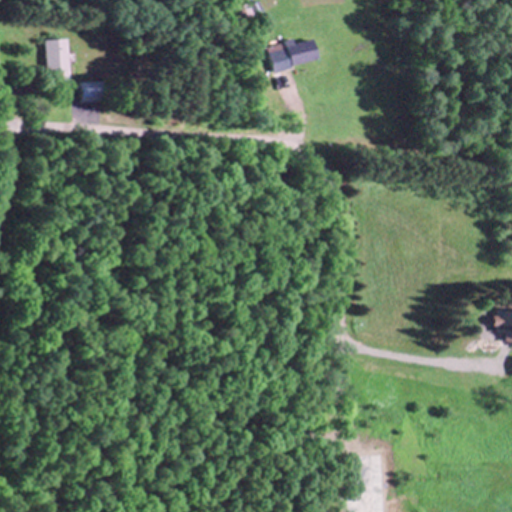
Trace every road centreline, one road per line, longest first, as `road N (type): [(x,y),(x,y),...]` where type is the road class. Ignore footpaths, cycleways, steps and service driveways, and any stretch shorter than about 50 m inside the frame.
road 1 (residential): [(1,119),(288,141),(321,163),(340,201),(342,391)]
road 2 (residential): [(0,265),(0,114)]
